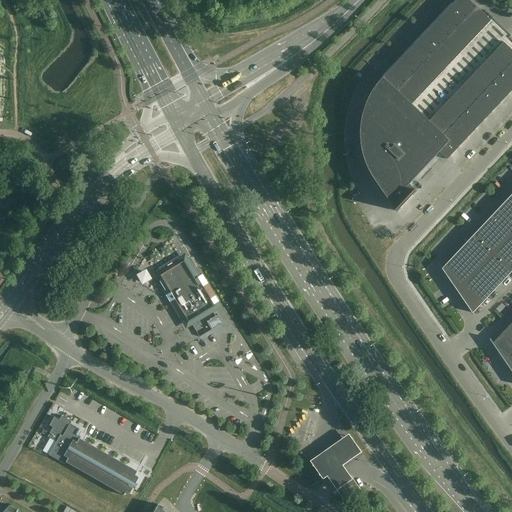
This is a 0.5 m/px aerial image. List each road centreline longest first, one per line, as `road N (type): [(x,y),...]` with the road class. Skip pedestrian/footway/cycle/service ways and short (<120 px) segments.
road 1 (primary): [(475,511),(322,300),(214,114)]
road 2 (primary): [(198,169),(301,350),(420,511)]
road 3 (unclassified): [(511,439),(391,266),(511,130)]
road 4 (residential): [(329,511),(62,343)]
road 5 (unknown): [(439,0),(353,87),(348,110),(347,148),(370,196),(407,241)]
road 6 (secondary): [(214,114),(306,55),(365,0)]
road 7 (secondary): [(355,0),(202,96)]
road 8 (primary): [(112,0),(169,115)]
road 9 (unclassified): [(0,479),(57,371)]
